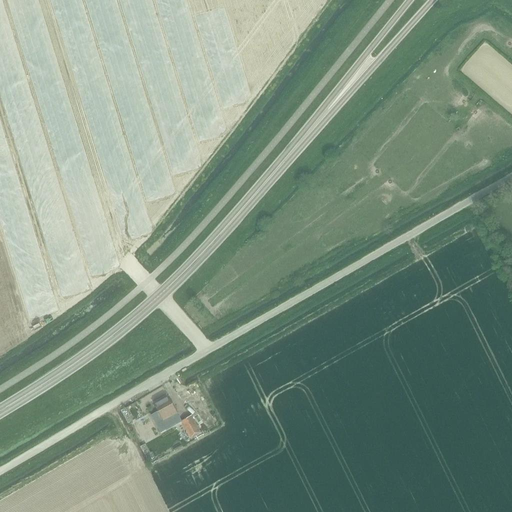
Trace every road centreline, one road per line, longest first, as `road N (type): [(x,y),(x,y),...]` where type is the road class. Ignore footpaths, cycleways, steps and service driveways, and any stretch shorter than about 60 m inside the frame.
road 1 (unclassified): [(0,471),(511,177)]
road 2 (secondary): [(0,410),(159,297),(345,89)]
road 3 (secondary): [(345,89),(434,0)]
